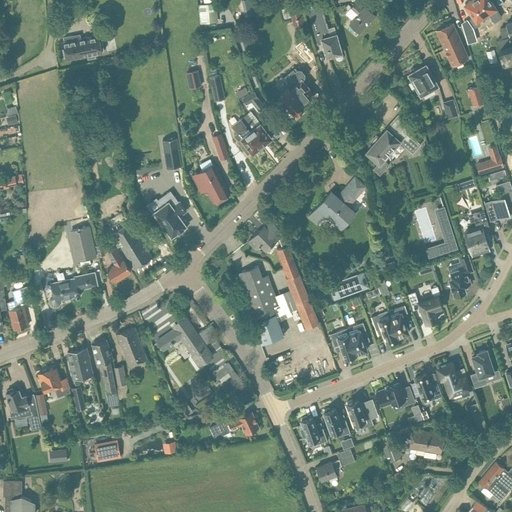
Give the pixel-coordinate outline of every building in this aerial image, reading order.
[(469,19),(475,27),(480,24),(477,19),(488,12),(495,21),(502,16),(490,0),(469,0),(465,3),(474,16),(469,19)] [(288,4),(292,19),(302,17),(298,1),(288,4)] [(356,2),(350,8),(346,13),(353,20),(350,23),(359,32),(375,14),(366,6),(364,8),(356,2)] [(200,23),(213,22),(217,22),(215,4),(198,5),(200,23)] [(341,52),(336,34),(330,35),(321,5),(307,9),(317,43),(318,43),(318,42),(322,41),(326,57),(328,56),(328,59),(335,57),(335,54),(341,52)] [(69,31),(66,16),(55,18),(57,33),(69,31)] [(511,20),(506,23),(507,26),(500,28),(503,38),(496,40),(503,66),(511,63),(511,20)] [(468,58),(457,32),(452,22),(436,30),(440,39),(451,65),(468,58)] [(472,29),(464,34),(467,44),(476,41),(472,29)] [(64,41),(62,42),(66,60),(76,58),(88,56),(88,59),(96,57),(95,55),(98,54),(103,53),(102,50),(100,37),(99,35),(95,36),(73,40),(72,36),(64,37),(64,41)] [(313,59),(308,52),(311,49),(303,40),(297,45),(302,51),(300,54),(308,64),(313,59)] [(438,85),(430,73),(426,64),(408,74),(413,83),(420,95),(438,85)] [(284,77),(286,80),(291,85),(280,95),(296,113),(305,106),(304,105),(313,97),(307,89),(309,88),(301,79),(304,77),(304,74),(300,68),(296,72),(293,69),(284,77)] [(198,70),(185,73),(189,89),(201,86),(198,70)] [(217,75),(210,76),(208,77),(213,100),(224,98),(219,74),(217,75)] [(468,88),(473,106),(484,102),(479,85),(468,88)] [(255,92),(242,98),(246,106),(252,103),(259,99),(255,92)] [(453,100),(443,102),(448,118),(457,115),(453,100)] [(241,119),(262,145),(271,137),(260,123),(260,124),(251,112),(250,110),(246,114),(246,115),(241,119)] [(16,114),(6,117),(8,125),(18,122),(16,114)] [(262,145),(241,119),(241,118),(231,126),(236,133),(233,135),(237,140),(236,141),(248,155),(252,152),(262,145)] [(420,144),(401,127),(393,121),(366,152),(373,158),(378,162),(373,168),(380,174),(389,164),(385,158),(400,141),(412,152),(420,144)] [(230,157),(223,139),(221,133),(212,136),(221,160),(230,157)] [(168,168),(179,166),(181,166),(180,165),(179,156),(176,137),(162,140),(165,158),(167,167),(167,168),(168,168)] [(479,174),(504,166),(501,156),(500,156),(496,144),(487,147),(491,159),(476,163),(479,174)] [(230,194),(225,185),(213,162),(191,174),(197,184),(201,193),(207,190),(213,203),(230,194)] [(9,185),(15,184),(17,183),(17,184),(23,183),(21,173),(15,175),(0,178),(0,188),(9,187),(9,185)] [(365,186),(362,183),(355,177),(348,184),(350,186),(336,202),(327,195),(309,216),(317,223),(327,212),(336,220),(335,221),(342,227),(355,212),(347,206),(365,186)] [(456,183),(459,190),(474,185),(472,178),(456,183)] [(509,206),(508,201),(511,199),(511,187),(510,180),(504,182),(495,185),(499,195),(488,199),(484,200),(488,212),(494,210),(497,219),(510,214),(508,206),(509,206)] [(179,202),(170,190),(157,200),(162,206),(154,212),(172,236),(177,232),(178,234),(186,229),(184,227),(186,226),(184,223),(186,221),(181,214),(186,211),(179,201),(179,202)] [(429,257),(458,248),(445,206),(435,209),(445,242),(426,248),(429,257)] [(469,231),(465,232),(471,252),(481,249),(482,252),(489,250),(484,233),(488,231),(486,226),(489,225),(483,209),(480,210),(477,211),(481,227),(475,229),(469,231)] [(152,257),(147,248),(130,220),(112,232),(134,268),(152,257)] [(285,277),(293,297),(298,309),(299,309),(306,326),(318,322),(317,318),(315,312),(283,228),(279,229),(271,221),(265,227),(264,225),(253,236),(254,236),(249,241),(256,248),(261,243),(266,249),(278,237),(279,237),(283,245),(277,247),(288,275),(285,277)] [(89,226),(72,230),(79,260),(96,256),(89,226)] [(115,245),(108,250),(104,243),(96,245),(99,256),(105,254),(104,253),(108,252),(115,263),(106,269),(107,272),(107,274),(109,277),(111,278),(113,281),(121,276),(123,277),(125,275),(126,273),(131,270),(115,245)] [(247,251),(234,256),(238,266),(251,262),(247,251)] [(475,272),(469,255),(460,258),(463,266),(459,267),(460,269),(451,272),(453,278),(450,279),(455,296),(468,292),(466,287),(470,286),(470,285),(473,284),(469,274),(475,272)] [(433,263),(425,266),(427,272),(435,270),(433,263)] [(279,304),(268,274),(262,276),(258,265),(242,271),(235,274),(252,320),(275,311),(273,306),(279,304)] [(334,300),(369,287),(363,271),(328,285),(334,300)] [(94,272),(74,276),(77,289),(77,291),(77,289),(97,285),(95,275),(94,272)] [(78,292),(77,291),(77,289),(74,276),(74,278),(51,283),(52,285),(54,295),(51,296),(50,299),(50,301),(51,304),(53,305),(56,305),(59,304),(60,302),(60,299),(75,296),(76,297),(78,298),(79,297),(80,296),(81,295),(80,293),(79,292),(78,292)] [(386,286),(384,280),(377,282),(379,288),(386,286)] [(14,299),(7,302),(8,308),(9,310),(11,320),(14,330),(28,324),(26,315),(23,304),(31,301),(27,285),(12,290),(14,299)] [(425,323),(438,318),(435,310),(442,307),(437,295),(440,294),(437,286),(430,288),(433,296),(418,301),(415,291),(408,294),(412,307),(419,305),(420,310),(420,311),(421,311),(421,313),(422,313),(425,323)] [(357,297),(351,299),(353,306),(359,304),(357,297)] [(388,311),(397,337),(398,337),(408,333),(403,320),(409,318),(404,305),(388,311)] [(321,309),(315,312),(317,318),(324,315),(321,309)] [(397,337),(388,311),(371,317),(376,330),(382,328),(386,341),(391,339),(392,341),(398,339),(397,337)] [(253,321),(256,329),(261,343),(284,335),(276,313),(253,321)] [(198,366),(203,363),(211,357),(205,347),(206,346),(186,317),(177,323),(179,325),(157,340),(163,350),(181,338),(193,356),(192,357),(198,366)] [(363,322),(347,328),(356,354),(363,351),(366,350),(367,350),(366,349),(366,348),(364,342),(370,340),(363,322)] [(147,359),(138,336),(134,326),(116,333),(130,366),(147,359)] [(356,354),(347,328),(330,334),(334,347),(340,345),(345,358),(350,356),(351,358),(356,356),(355,354),(356,354)] [(119,405),(118,400),(117,394),(110,361),(113,360),(106,338),(92,343),(99,365),(102,364),(110,407),(119,405)] [(93,375),(89,357),(86,347),(67,352),(73,379),(93,375)] [(328,347),(319,350),(326,374),(334,371),(328,347)] [(487,350),(486,349),(477,352),(478,353),(472,355),(478,374),(471,376),(475,387),(486,383),(483,375),(494,371),(490,359),(491,359),(488,350),(487,350)] [(297,375),(291,353),(265,361),(272,382),(297,375)] [(452,362),(437,368),(441,378),(444,377),(450,394),(469,387),(463,370),(456,372),(452,362)] [(215,385),(229,382),(225,363),(211,366),(215,385)] [(72,392),(70,387),(66,377),(60,379),(56,366),(38,373),(45,391),(59,386),(60,390),(61,390),(63,395),(72,392)] [(116,385),(126,384),(123,366),(113,368),(116,385)] [(415,376),(424,402),(442,396),(437,383),(431,385),(426,372),(421,374),(420,372),(414,374),(415,376)] [(385,387),(386,388),(376,392),(381,406),(391,402),(392,404),(401,400),(403,405),(414,401),(409,386),(402,388),(400,382),(391,385),(385,387)] [(126,384),(116,385),(119,398),(127,397),(126,392),(127,392),(127,389),(126,384)] [(71,389),(77,410),(86,408),(81,386),(71,389)] [(26,395),(21,397),(19,390),(15,391),(15,389),(13,390),(13,388),(6,390),(7,392),(6,392),(12,409),(10,409),(11,418),(29,414),(32,429),(41,427),(35,397),(34,393),(33,394),(34,394),(26,397),(26,395)] [(242,396),(239,398),(242,402),(250,396),(245,389),(240,393),(242,396)] [(47,413),(44,397),(43,393),(36,394),(39,414),(47,413)] [(352,399),(346,401),(347,401),(347,403),(347,404),(356,430),(373,424),(371,418),(378,415),(373,401),(366,403),(369,410),(363,413),(361,407),(358,399),(353,401),(352,399)] [(184,407),(181,409),(185,416),(192,411),(190,408),(187,410),(184,407)] [(324,412),(331,433),(336,431),(339,436),(350,432),(345,419),(340,421),(335,408),(330,410),(329,408),(324,410),(324,412)] [(246,433),(250,431),(259,427),(252,411),(238,417),(239,418),(229,423),(223,411),(213,416),(222,436),(230,432),(230,431),(242,425),(246,433)] [(420,413),(407,417),(409,424),(422,419),(420,413)] [(306,434),(310,446),(327,440),(322,427),(317,429),(312,416),(307,418),(307,416),(301,418),(302,420),(301,420),(303,427),(301,428),(303,435),(306,434)] [(481,416),(474,418),(477,428),(484,426),(481,416)] [(405,428),(379,438),(388,462),(401,457),(400,455),(403,454),(402,450),(406,449),(404,442),(402,443),(398,433),(405,430),(405,428)] [(443,435),(433,434),(411,431),(409,448),(441,452),(443,435)] [(117,439),(94,443),(97,460),(120,456),(117,439)] [(173,442),(167,443),(168,452),(175,451),(173,442)] [(323,447),(326,455),(332,453),(329,445),(323,447)] [(334,468),(341,465),(355,460),(350,448),(336,453),(338,459),(331,462),(331,461),(317,467),(321,480),(336,475),(334,468)] [(66,449),(56,450),(57,460),(67,459),(66,449)] [(503,467),(496,461),(478,481),(486,487),(487,487),(491,490),(491,491),(500,500),(511,486),(511,466),(508,471),(503,467)] [(394,474),(397,482),(411,477),(408,469),(394,474)] [(34,511),(35,501),(22,495),(22,480),(3,480),(3,497),(5,497),(4,511),(34,511)] [(481,511),(485,507),(476,500),(469,510),(471,511),(481,511)]
